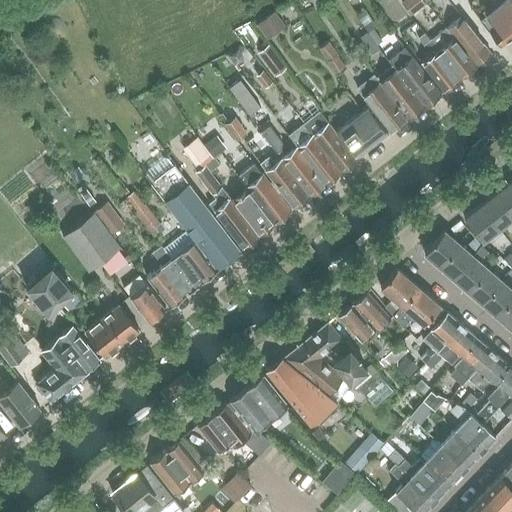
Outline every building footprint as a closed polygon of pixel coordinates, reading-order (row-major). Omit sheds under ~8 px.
[(411,14),(425,3),(423,0),(402,0),(402,1),(411,14)] [(511,36),(511,0),(503,0),(480,19),(501,45),(511,36)] [(266,38),(285,23),(274,9),(255,24),(266,38)] [(454,35),(453,36),(476,65),(491,52),(462,15),(446,27),(448,29),(449,29),(454,35)] [(374,27),(368,30),(377,43),(383,40),(374,27)] [(430,39),(438,49),(461,77),(476,65),(453,36),(454,35),(449,29),(448,29),(446,27),(429,38),(430,39)] [(377,44),(371,36),(368,31),(360,36),(372,53),(380,48),(377,44)] [(319,46),(327,60),(338,52),(329,39),(319,46)] [(461,77),(438,49),(430,39),(423,44),(431,54),(421,61),(445,90),(461,77)] [(402,43),(393,50),(396,53),(388,59),(392,63),(424,105),(442,92),(419,63),(419,64),(405,46),(404,47),(402,43)] [(261,47),(252,56),(268,72),(277,63),(261,47)] [(346,66),(338,54),(328,60),(336,73),(346,66)] [(409,117),(424,105),(392,63),(377,76),(409,117)] [(365,95),(369,102),(392,131),(409,117),(377,76),(372,69),(362,77),(364,80),(357,85),(365,95)] [(261,106),(240,79),(229,87),(250,114),(261,106)] [(367,105),(335,129),(357,158),(389,133),(367,105)] [(341,170),(357,158),(335,129),(320,109),(304,121),(313,132),(341,170)] [(237,140),(246,133),(234,117),(225,123),(237,140)] [(304,121),(288,133),(297,145),(325,182),(341,170),(313,132),(304,121)] [(282,141),(270,124),(261,131),(277,151),(282,148),(282,141)] [(199,134),(210,158),(226,151),(215,126),(199,134)] [(297,145),(281,157),(310,195),(325,182),(297,145)] [(265,169),(265,168),(295,206),(310,195),(281,157),(275,162),(270,155),(269,155),(266,151),(262,150),(255,155),(260,162),(265,169)] [(151,181),(164,199),(186,229),(188,228),(218,267),(241,249),(174,163),(173,164),(168,156),(165,157),(147,170),(147,173),(152,180),(151,181)] [(290,209),(270,182),(254,162),(238,175),(246,185),(275,221),(290,209)] [(259,234),(231,198),(203,164),(195,171),(215,197),(208,202),(243,246),(259,234)] [(511,184),(510,181),(495,193),(511,215),(511,184)] [(259,234),(275,221),(246,185),(231,198),(259,234)] [(511,215),(495,193),(479,205),(499,229),(511,218),(511,215)] [(146,205),(137,212),(147,226),(157,219),(146,205)] [(479,205),(464,216),(483,241),(499,229),(479,205)] [(88,270),(119,247),(92,212),(74,226),(62,235),(88,270)] [(194,285),(218,267),(188,228),(186,229),(164,246),(194,285)] [(425,252),(439,265),(459,242),(445,229),(425,252)] [(473,254),(459,242),(439,265),(453,277),(473,254)] [(164,246),(162,244),(153,251),(162,263),(147,275),(169,304),(194,285),(164,246)] [(483,261),(490,252),(482,245),(473,254),(453,277),(468,290),(488,266),(483,261)] [(70,310),(81,300),(51,265),(27,286),(48,311),(61,299),(70,310)] [(503,278),(488,266),(468,290),(482,302),(503,278)] [(381,286),(393,296),(403,305),(420,286),(398,267),(381,286)] [(137,278),(125,287),(131,295),(130,296),(149,320),(165,307),(140,274),(136,277),(137,278)] [(482,302),(496,315),(511,296),(511,286),(503,278),(482,302)] [(428,327),(445,308),(440,304),(420,286),(403,305),(399,311),(394,316),(403,326),(404,326),(414,316),(423,324),(424,323),(428,327)] [(367,290),(352,302),(377,329),(386,338),(390,335),(384,329),(383,330),(380,326),(391,316),(367,290)] [(511,325),(511,296),(496,315),(511,327),(511,325)] [(390,300),(385,306),(394,316),(399,311),(390,300)] [(118,302),(104,313),(125,339),(139,328),(118,302)] [(377,329),(352,302),(337,314),(361,341),(370,333),(372,336),(371,337),(381,348),(386,353),(393,347),(388,342),(386,338),(377,329)] [(448,311),(422,337),(431,345),(420,357),(426,363),(461,322),(448,311)] [(125,339),(104,313),(96,320),(84,329),(105,355),(125,339)] [(329,394),(344,375),(321,356),(342,339),(328,320),(284,356),(329,394)] [(460,354),(462,356),(478,337),(461,322),(426,363),(431,368),(442,355),(452,363),(460,354)] [(36,382),(50,398),(88,368),(100,359),(72,324),(41,349),(49,359),(38,367),(44,375),(36,382)] [(27,352),(12,332),(0,341),(0,353),(9,365),(27,352)] [(469,378),(494,351),(478,337),(462,356),(454,364),(456,366),(450,373),(462,383),(468,377),(469,378)] [(393,347),(386,353),(383,356),(392,365),(409,350),(400,340),(393,347)] [(349,346),(333,360),(350,381),(366,368),(349,346)] [(509,364),(494,351),(469,378),(483,390),(491,381),(493,382),(509,364)] [(311,424),(338,402),(329,394),(284,356),(266,370),(311,424)] [(511,389),(511,366),(509,364),(493,382),(484,391),(491,397),(499,404),(511,389)] [(274,415),(283,408),(288,404),(263,372),(229,399),(255,430),(261,425),(269,420),(274,415)] [(40,407),(18,379),(8,387),(0,377),(0,400),(19,424),(40,407)] [(415,384),(427,394),(431,389),(432,388),(421,378),(415,384)] [(435,411),(446,399),(440,393),(438,395),(431,389),(427,394),(422,399),(430,407),(435,411)] [(511,414),(511,389),(499,404),(511,414)] [(468,395),(462,402),(469,408),(475,401),(477,398),(471,392),(468,395)] [(209,416),(198,424),(219,450),(231,441),(234,446),(242,439),(259,453),(271,440),(260,431),(258,434),(255,431),(254,430),(251,432),(227,401),(209,415),(209,416)] [(458,413),(460,411),(466,417),(456,427),(480,450),(495,435),(489,429),(489,430),(482,423),(483,422),(475,414),(464,405),(458,402),(454,411),(458,413)] [(401,435),(415,420),(413,419),(408,414),(407,414),(408,415),(394,430),(401,435)] [(465,466),(480,450),(456,427),(455,427),(440,442),(465,466)] [(363,446),(373,455),(385,441),(375,433),(363,446)] [(421,453),(425,458),(451,482),(465,466),(440,442),(435,438),(421,453)] [(166,449),(150,461),(175,493),(204,470),(180,439),(166,449)] [(389,455),(395,461),(436,497),(451,482),(425,458),(423,460),(420,456),(412,464),(395,448),(389,455)] [(389,468),(403,482),(386,499),(400,511),(416,511),(418,510),(419,511),(421,511),(436,497),(395,461),(389,468)] [(511,463),(502,475),(511,484),(511,463)] [(184,511),(147,464),(112,492),(128,511),(157,511),(158,511),(184,511)] [(511,511),(511,484),(502,475),(486,491),(506,510),(507,511),(511,511)] [(486,491),(470,508),(473,511),(503,511),(506,510),(486,491)] [(226,509),(234,501),(223,492),(216,500),(226,509)] [(332,511),(362,511),(368,507),(355,492),(332,511)]
